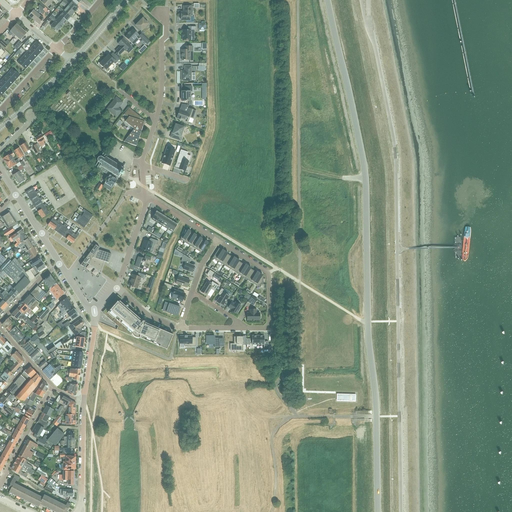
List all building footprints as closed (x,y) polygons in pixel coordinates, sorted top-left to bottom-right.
[(64,0),(63,2),(75,12),(76,12),(78,10),(77,9),(79,7),(72,2),(70,4),(66,1),(67,0),(64,0)] [(66,8),(64,11),(71,17),(71,16),(75,12),(63,2),(61,4),(66,8)] [(29,16),(34,20),(39,15),(39,14),(40,13),(41,13),(42,10),(45,7),(40,4),(38,7),(40,9),(37,13),(34,10),(29,16)] [(71,17),(64,11),(61,8),(59,6),(57,8),(63,13),(60,15),(67,21),(71,17)] [(181,16),(180,17),(180,19),(181,20),(181,21),(186,20),(186,23),(194,22),(194,16),(192,16),(192,6),(183,7),(183,12),(181,12),(181,16)] [(44,19),(39,15),(34,20),(39,25),(44,19)] [(63,25),(56,20),(51,15),(49,18),(54,22),(51,26),(58,32),(63,25)] [(60,15),(56,20),(63,25),(67,21),(60,15)] [(141,31),(148,24),(143,18),(136,26),(141,31)] [(15,36),(22,29),(17,24),(10,32),(8,34),(10,36),(13,34),(15,36)] [(183,41),(191,40),(191,30),(196,30),(196,26),(188,26),(188,30),(182,30),(183,34),(182,34),(182,37),(183,37),(183,41)] [(26,33),(22,29),(15,36),(20,40),(26,33)] [(139,40),(140,38),(147,45),(150,42),(142,34),(139,36),(133,29),(130,32),(128,34),(125,37),(131,43),(136,38),(139,40)] [(131,45),(130,45),(124,38),(118,44),(120,46),(115,51),(117,52),(120,55),(125,50),(125,51),(131,45)] [(5,42),(3,40),(0,42),(0,44),(4,49),(10,42),(8,40),(5,42)] [(22,44),(19,41),(14,47),(17,50),(22,44)] [(36,42),(32,47),(39,54),(44,49),(36,42)] [(144,46),(138,52),(140,54),(143,51),(145,49),(146,48),(144,46)] [(182,61),(190,60),(190,51),(193,51),(193,46),(185,47),(185,50),(181,50),(181,54),(182,54),(182,61)] [(32,47),(27,52),(35,59),(39,54),(32,47)] [(27,52),(22,57),(30,64),(35,59),(27,52)] [(115,55),(113,53),(110,56),(108,55),(103,61),(102,60),(99,63),(106,70),(113,62),(115,64),(120,59),(119,59),(115,55)] [(22,57),(17,63),(25,70),(30,64),(22,57)] [(181,81),(191,80),(191,66),(185,66),(185,71),(181,71),(181,81)] [(12,69),(7,74),(15,81),(20,76),(12,69)] [(7,74),(3,79),(10,86),(15,81),(7,74)] [(3,79),(0,82),(0,85),(6,91),(10,86),(3,79)] [(182,101),(191,101),(190,92),(192,92),(192,86),(184,87),(184,91),(181,91),(182,101)] [(120,106),(122,103),(116,98),(107,109),(116,117),(121,110),(118,108),(119,106),(120,106)] [(134,129),(143,119),(129,108),(123,115),(129,117),(125,122),(134,129)] [(177,119),(187,122),(188,117),(194,119),(196,111),(188,108),(186,112),(180,110),(177,119)] [(134,129),(124,142),(136,146),(143,127),(146,122),(143,119),(134,129)] [(170,137),(181,141),(182,137),(181,136),(183,131),(184,131),(184,129),(184,128),(184,127),(176,125),(173,134),(172,133),(170,137)] [(38,148),(40,147),(45,144),(43,142),(46,140),(42,134),(35,138),(38,143),(36,145),(32,147),(36,154),(40,151),(38,148)] [(60,142),(57,144),(60,149),(64,156),(67,155),(62,147),(60,142)] [(22,145),(20,147),(25,156),(28,154),(26,152),(30,150),(25,143),(25,144),(25,143),(22,145)] [(167,147),(162,163),(170,166),(175,150),(167,147)] [(24,156),(19,148),(14,151),(19,159),(22,157),(25,162),(27,161),(24,156)] [(181,150),(177,161),(181,162),(179,168),(179,169),(186,171),(189,162),(188,161),(190,156),(187,155),(188,152),(181,150)] [(98,169),(109,176),(109,175),(117,180),(118,178),(119,177),(119,178),(119,177),(120,174),(121,175),(121,176),(122,176),(123,175),(122,175),(124,173),(124,172),(123,172),(122,171),(124,169),(125,168),(124,168),(123,168),(123,167),(123,168),(122,167),(122,166),(120,164),(119,165),(117,164),(117,163),(116,163),(113,162),(114,161),(113,161),(110,159),(110,158),(109,159),(107,157),(106,156),(107,155),(104,152),(101,156),(100,156),(100,157),(99,157),(98,157),(98,158),(97,159),(97,160),(98,162),(97,162),(95,166),(99,168),(98,169)] [(6,164),(13,159),(11,157),(14,155),(12,153),(7,156),(4,158),(3,159),(6,164)] [(15,162),(13,159),(6,164),(9,169),(19,163),(18,160),(15,162)] [(25,180),(19,171),(13,175),(19,185),(25,180)] [(103,186),(102,186),(103,187),(110,191),(114,185),(115,183),(117,180),(109,175),(109,176),(108,178),(107,177),(105,179),(106,180),(103,186)] [(38,191),(36,192),(33,188),(26,192),(30,199),(37,194),(39,193),(38,191)] [(42,197),(40,199),(37,194),(30,199),(34,205),(41,201),(43,199),(42,197)] [(38,212),(45,207),(47,206),(46,204),(44,205),(41,201),(34,205),(38,212)] [(50,210),(48,212),(45,207),(38,212),(42,218),(49,214),(51,212),(50,210)] [(86,211),(84,209),(82,211),(84,213),(81,217),(88,222),(93,216),(86,211)] [(8,211),(0,216),(8,229),(18,223),(11,212),(11,210),(8,210),(8,211)] [(157,223),(162,215),(157,211),(152,219),(157,223)] [(88,222),(81,217),(79,215),(78,217),(80,219),(77,223),(84,228),(88,222)] [(167,218),(162,215),(157,223),(162,226),(167,218)] [(53,218),(48,225),(54,230),(59,223),(61,221),(59,219),(57,221),(53,218)] [(167,218),(162,226),(167,229),(172,221),(167,218)] [(177,224),(172,221),(167,229),(172,232),(177,224)] [(59,223),(54,230),(60,234),(65,227),(67,225),(65,224),(63,226),(59,223)] [(65,227),(60,234),(66,239),(71,232),(73,230),(71,228),(70,230),(65,227)] [(14,231),(12,228),(3,234),(5,237),(14,231)] [(184,242),(190,232),(191,232),(188,230),(187,231),(184,229),(180,240),(184,242)] [(21,243),(27,239),(22,230),(10,237),(13,241),(15,240),(16,242),(19,241),(21,243)] [(71,232),(66,239),(73,243),(78,236),(79,234),(77,233),(76,235),(71,232)] [(193,234),(190,232),(184,242),(190,246),(196,236),(197,235),(194,233),(193,234)] [(199,238),(196,236),(190,246),(196,249),(202,240),(202,239),(199,237),(199,238)] [(144,240),(141,249),(145,251),(149,252),(152,253),(153,248),(155,244),(157,245),(158,241),(151,238),(149,242),(144,240)] [(21,243),(19,245),(22,250),(21,251),(23,254),(25,253),(26,252),(33,248),(27,239),(21,243)] [(205,241),(202,240),(196,249),(202,253),(208,243),(208,242),(205,241)] [(95,245),(81,265),(85,268),(88,263),(101,272),(104,261),(108,263),(111,254),(98,250),(100,248),(95,245)] [(25,253),(21,256),(23,259),(25,263),(30,260),(36,257),(35,255),(37,254),(33,248),(26,252),(25,253)] [(225,251),(222,249),(222,250),(219,248),(212,258),(218,262),(225,251)] [(225,251),(218,262),(224,266),(230,256),(227,254),(228,253),(225,251)] [(183,255),(181,261),(182,262),(181,265),(185,266),(183,270),(192,272),(195,266),(189,264),(190,259),(183,255)] [(145,256),(144,259),(138,257),(135,267),(142,269),(146,259),(150,261),(151,258),(145,256)] [(230,256),(224,266),(230,269),(237,259),(234,257),(233,258),(230,256)] [(25,273),(30,270),(35,267),(42,262),(39,257),(27,264),(26,265),(22,268),(25,273)] [(12,261),(3,271),(6,274),(13,280),(18,285),(14,289),(19,294),(30,282),(28,279),(29,278),(25,273),(22,268),(18,262),(17,260),(15,258),(12,261)] [(12,261),(9,259),(0,268),(3,271),(12,261)] [(237,259),(230,269),(236,273),(242,263),(239,261),(240,260),(237,259)] [(46,268),(42,262),(35,267),(38,272),(46,268)] [(242,263),(236,273),(242,276),(248,266),(246,264),(245,265),(242,263)] [(247,280),(254,270),(251,269),(251,268),(248,266),(242,276),(247,280)] [(25,273),(29,278),(30,279),(32,280),(34,277),(30,270),(25,273)] [(256,272),(254,270),(247,280),(253,284),(260,273),(257,271),(256,272)] [(128,286),(137,289),(141,278),(145,279),(146,276),(138,273),(137,276),(133,275),(131,281),(130,281),(128,286)] [(260,273),(253,284),(259,287),(261,284),(263,284),(263,277),(262,276),(263,275),(260,273)] [(43,281),(50,290),(56,284),(57,284),(50,275),(43,281)] [(187,288),(190,280),(178,276),(176,284),(187,288)] [(201,291),(207,295),(211,289),(215,291),(218,285),(212,282),(210,285),(206,282),(201,291)] [(60,289),(56,284),(50,290),(49,291),(46,294),(45,295),(46,297),(49,295),(48,294),(50,292),(53,295),(60,289)] [(2,288),(8,294),(14,299),(19,294),(14,289),(12,288),(10,290),(5,286),(2,288)] [(40,302),(45,295),(46,294),(38,286),(31,294),(40,302)] [(218,294),(220,296),(217,302),(223,306),(229,296),(223,292),(224,290),(221,288),(218,294)] [(64,294),(60,289),(53,295),(55,298),(50,301),(52,303),(48,306),(51,310),(55,305),(53,302),(56,300),(64,294)] [(182,302),(185,294),(174,290),(172,298),(182,302)] [(3,300),(8,305),(14,299),(8,294),(5,297),(0,292),(0,297),(0,298),(3,300)] [(28,307),(30,308),(30,309),(32,311),(39,303),(30,295),(23,302),(28,307)] [(251,296),(247,302),(250,304),(253,306),(257,300),(254,298),(251,296)] [(142,321),(120,301),(121,300),(117,297),(112,302),(113,303),(113,304),(104,314),(108,317),(118,326),(116,330),(139,339),(139,338),(167,350),(173,335),(145,323),(145,322),(144,321),(142,321)] [(64,318),(65,318),(64,316),(72,310),(70,307),(72,306),(70,303),(67,298),(60,303),(65,310),(60,314),(64,319),(64,318)] [(3,300),(0,303),(0,308),(3,311),(8,305),(3,300)] [(23,302),(17,308),(24,315),(27,312),(30,309),(30,308),(28,307),(23,302)] [(232,312),(236,314),(241,306),(235,302),(235,304),(232,302),(228,308),(233,311),(232,312)] [(165,303),(164,307),(168,308),(167,312),(178,316),(180,307),(170,304),(165,303)] [(36,326),(34,324),(31,321),(24,315),(17,308),(11,315),(16,319),(18,318),(20,319),(21,318),(33,329),(36,326)] [(47,309),(40,318),(42,320),(48,313),(50,311),(47,309)] [(74,309),(72,310),(64,316),(65,318),(68,316),(67,315),(68,315),(72,321),(79,316),(74,309)] [(251,321),(252,321),(254,321),(260,321),(260,319),(261,318),(261,315),(260,315),(260,313),(256,313),(256,309),(250,309),(250,313),(247,313),(247,321),(251,321)] [(35,316),(31,321),(34,324),(39,320),(35,316)] [(2,326),(5,329),(11,324),(12,323),(11,321),(12,320),(10,317),(9,318),(6,321),(2,324),(2,326)] [(72,331),(75,336),(82,331),(80,329),(85,325),(81,319),(73,325),(76,329),(72,331)] [(14,328),(11,324),(5,329),(17,343),(19,345),(24,339),(23,338),(24,337),(19,331),(15,327),(14,328)] [(46,336),(43,332),(37,336),(41,340),(46,336)] [(73,345),(69,345),(69,346),(69,349),(75,349),(75,347),(83,348),(85,338),(86,333),(82,332),(80,334),(80,335),(79,335),(78,336),(77,336),(74,338),(73,343),(73,345)] [(24,339),(19,345),(21,347),(30,340),(26,336),(24,339)] [(184,336),(180,336),(180,344),(180,348),(185,348),(185,346),(196,346),(196,338),(192,338),(192,336),(187,336),(184,336)] [(214,344),(214,347),(219,347),(219,338),(215,338),(215,336),(207,336),(207,344),(214,344)] [(264,336),(252,336),(252,345),(264,345),(264,350),(268,350),(268,341),(264,342),(264,336)] [(234,344),(230,344),(232,344),(232,349),(238,349),(238,350),(242,350),(242,351),(243,351),(243,345),(247,345),(247,342),(247,339),(247,338),(246,338),(243,338),(243,337),(234,337),(234,344)] [(32,342),(30,340),(21,347),(22,348),(29,355),(29,356),(36,348),(41,343),(38,338),(36,340),(34,342),(33,341),(32,342)] [(12,347),(7,342),(2,347),(1,348),(6,353),(9,356),(14,351),(12,349),(11,350),(10,349),(12,347)] [(36,348),(29,356),(34,362),(35,361),(37,359),(42,355),(38,351),(41,349),(44,353),(47,357),(47,358),(49,356),(49,355),(49,356),(49,355),(49,354),(47,351),(41,343),(36,348)] [(53,344),(47,349),(49,353),(56,349),(53,344)] [(10,358),(15,364),(9,370),(7,369),(4,372),(10,377),(24,361),(24,360),(16,351),(10,358)] [(41,363),(38,366),(42,370),(48,364),(52,361),(50,359),(47,362),(48,362),(47,363),(44,360),(41,363)] [(50,365),(48,366),(43,371),(46,375),(53,369),(50,365)] [(23,402),(28,396),(37,386),(41,378),(31,367),(29,367),(24,371),(22,373),(28,379),(29,380),(15,396),(23,402)] [(53,369),(46,375),(50,379),(57,374),(57,373),(60,370),(57,367),(54,370),(53,369)] [(80,370),(71,370),(69,377),(75,377),(74,380),(79,380),(80,370)] [(26,380),(21,375),(14,383),(19,388),(26,380)] [(38,388),(39,388),(45,393),(48,388),(48,385),(44,381),(40,387),(39,387),(38,388)] [(77,382),(72,382),(71,382),(71,383),(70,383),(66,391),(74,395),(77,394),(77,382)] [(20,388),(19,388),(14,383),(8,390),(14,395),(20,388)] [(29,397),(28,396),(23,402),(27,405),(27,404),(31,406),(34,400),(37,395),(43,397),(45,393),(39,388),(35,394),(32,392),(29,397)] [(13,396),(7,391),(3,396),(9,400),(10,398),(13,401),(15,398),(13,396)] [(67,406),(69,404),(71,400),(63,396),(63,397),(59,395),(56,401),(58,403),(59,403),(64,405),(63,406),(62,406),(60,406),(58,411),(61,413),(60,415),(59,416),(60,417),(61,416),(68,406),(67,406)] [(0,401),(5,405),(7,407),(5,410),(10,415),(13,412),(8,408),(12,403),(9,401),(9,400),(3,396),(0,399),(0,401)] [(19,412),(20,412),(31,419),(36,410),(30,407),(26,405),(23,411),(16,407),(14,411),(19,413),(19,412)] [(43,413),(50,416),(56,419),(57,418),(52,415),(52,414),(54,409),(47,405),(43,413)] [(40,418),(47,422),(50,416),(43,413),(40,418)] [(61,416),(60,417),(62,418),(63,417),(66,416),(65,421),(62,421),(62,424),(75,424),(76,415),(76,414),(68,414),(66,414),(62,415),(61,416)] [(13,419),(26,426),(29,419),(23,416),(21,420),(16,417),(15,420),(13,419)] [(59,423),(58,423),(62,418),(61,417),(59,416),(57,418),(56,419),(53,423),(57,426),(59,423)] [(40,418),(36,424),(44,428),(45,429),(48,423),(47,422),(40,418)] [(22,432),(26,426),(13,419),(12,421),(18,425),(16,428),(22,432)] [(39,436),(44,428),(36,424),(32,432),(39,436)] [(57,428),(47,440),(56,445),(65,434),(57,428)] [(15,445),(19,439),(1,429),(0,431),(12,437),(9,442),(15,445)] [(16,429),(14,433),(12,431),(11,432),(5,429),(4,431),(1,429),(19,439),(22,433),(16,429)] [(28,439),(25,445),(30,448),(32,445),(36,448),(37,444),(28,439)] [(65,441),(61,441),(61,445),(68,445),(68,448),(74,448),(75,448),(75,439),(71,439),(71,440),(68,440),(68,441),(65,441)] [(2,443),(0,446),(11,452),(15,446),(9,443),(7,446),(2,443)] [(25,445),(22,450),(31,456),(33,452),(29,450),(30,448),(25,445)] [(8,458),(11,452),(0,446),(0,449),(4,452),(2,455),(8,458)] [(30,458),(31,456),(22,450),(19,456),(24,459),(26,456),(30,458)] [(62,463),(62,470),(69,470),(69,469),(76,469),(75,456),(71,456),(66,456),(66,453),(63,453),(60,453),(60,457),(63,457),(63,459),(64,459),(64,463),(62,463)] [(16,460),(30,468),(31,469),(32,467),(26,463),(27,461),(24,459),(19,456),(16,460)] [(16,460),(14,465),(22,470),(29,473),(30,471),(29,471),(30,468),(16,460)] [(22,470),(14,465),(11,469),(27,478),(28,476),(21,472),(22,470)] [(74,471),(64,471),(64,475),(59,475),(59,480),(68,480),(68,484),(74,484),(74,471)] [(21,488),(14,485),(16,480),(18,482),(20,478),(15,475),(8,488),(11,489),(9,492),(17,496),(21,488)] [(45,484),(48,479),(46,478),(44,477),(42,475),(39,480),(45,484)] [(47,482),(53,487),(54,485),(54,486),(56,483),(50,478),(47,482)] [(21,488),(17,496),(24,499),(28,492),(21,488)] [(31,503),(35,495),(28,492),(24,499),(31,503)] [(35,495),(31,503),(39,507),(40,504),(42,499),(35,495)] [(40,504),(47,508),(51,500),(44,496),(42,499),(40,504)] [(51,500),(47,508),(54,511),(58,504),(51,500)] [(58,504),(54,511),(55,511),(66,511),(70,504),(68,503),(65,507),(58,504)]
